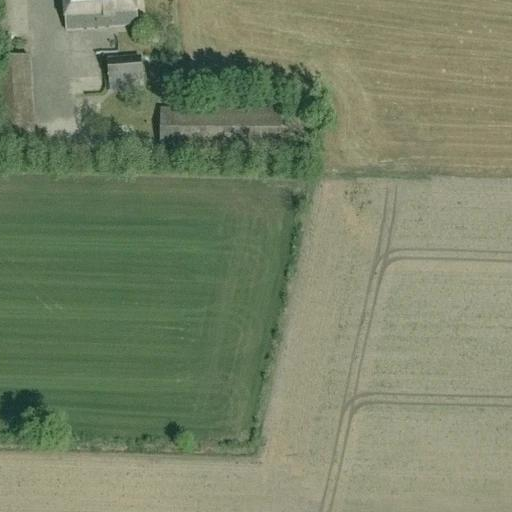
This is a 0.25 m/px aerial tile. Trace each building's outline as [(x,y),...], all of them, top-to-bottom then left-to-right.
[(63,0),(66,30),(138,24),(135,0),(63,0)] [(175,69),(168,54),(149,62),(155,77),(175,69)] [(0,105),(31,103),(28,56),(0,57),(0,105)] [(109,83),(141,80),(139,56),(107,59),(109,83)] [(279,149),(279,109),(159,108),(159,149),(279,149)]
